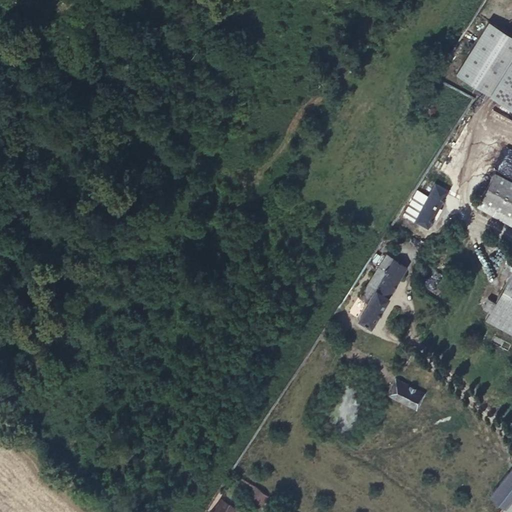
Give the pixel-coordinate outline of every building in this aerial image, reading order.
[(488,92),(511,52),(511,35),(488,20),(456,72),(488,92)] [(511,224),(511,184),(493,174),(477,205),(511,224)] [(427,227),(448,189),(435,182),(428,195),(417,189),(404,214),(427,227)] [(370,324),(406,266),(406,265),(386,253),(360,295),(368,300),(358,316),(370,324)] [(509,276),(511,270),(511,258),(509,264),(507,263),(502,272),(509,276)] [(511,334),(511,270),(509,276),(495,302),(490,311),(485,319),(511,334)] [(490,311),(495,302),(488,298),(483,307),(490,311)] [(416,408),(423,392),(395,378),(388,394),(416,408)] [(504,508),(511,498),(511,466),(488,494),(504,508)] [(250,490),(254,486),(245,480),(242,486),(250,490)] [(245,497),(253,503),(263,491),(254,486),(250,490),(245,497)] [(259,508),(269,495),(263,491),(253,503),(259,508)] [(211,511),(237,511),(221,499),(211,511)]
